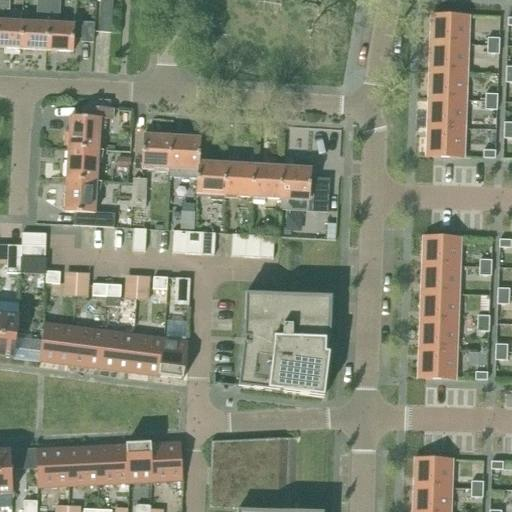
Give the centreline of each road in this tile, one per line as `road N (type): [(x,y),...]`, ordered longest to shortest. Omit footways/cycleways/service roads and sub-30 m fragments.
road 1 (residential): [(364,417),(371,195)]
road 2 (residential): [(163,94),(367,107)]
road 3 (unclassified): [(196,425),(364,417)]
road 4 (residential): [(23,87),(163,94)]
road 5 (residential): [(371,195),(511,200)]
road 6 (residential): [(15,211),(23,87)]
